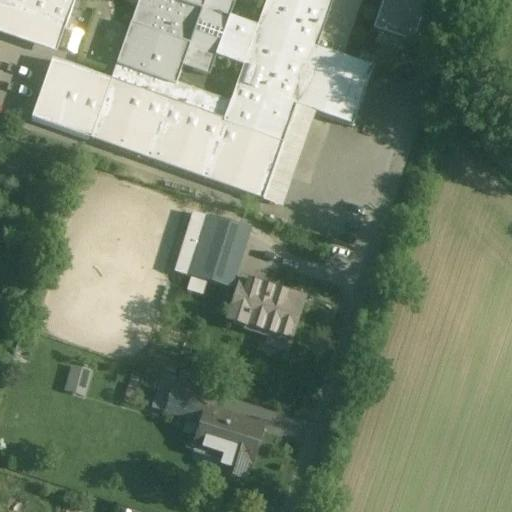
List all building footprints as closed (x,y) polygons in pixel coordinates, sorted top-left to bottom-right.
[(0,0),(0,7),(64,31),(75,0),(0,0)] [(266,0),(230,105),(176,86),(205,0),(139,0),(110,84),(51,63),(30,123),(262,203),(295,110),(352,130),(373,70),(341,59),(361,0),(383,0),(372,31),(413,45),(428,0),(266,0)] [(494,69),(469,57),(460,74),(486,87),(494,69)] [(291,209),(295,192),(276,187),(271,204),(291,209)] [(194,215),(175,276),(228,292),(247,232),(194,215)] [(290,345),(304,302),(240,281),(226,324),(290,345)] [(76,367),(71,394),(92,398),(97,371),(76,367)] [(175,381),(164,412),(202,426),(206,412),(212,394),(175,381)] [(206,412),(202,426),(192,456),(221,465),(218,475),(247,485),(264,431),(206,412)]
